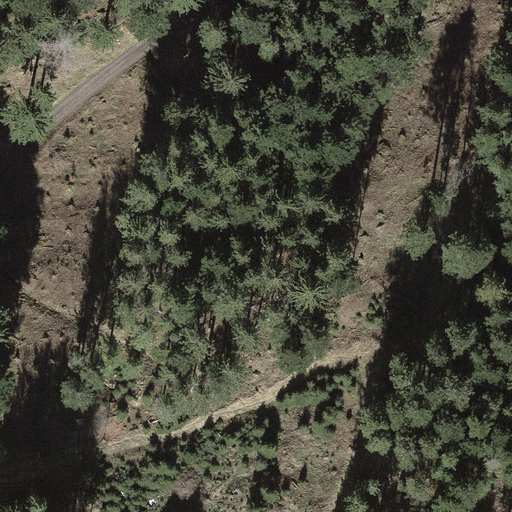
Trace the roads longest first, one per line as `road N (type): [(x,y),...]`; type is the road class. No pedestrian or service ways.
road 1 (track): [(333,511),(350,457),(355,396),(354,375),(336,360),(242,413),(0,473)]
road 2 (track): [(194,0),(0,159)]
